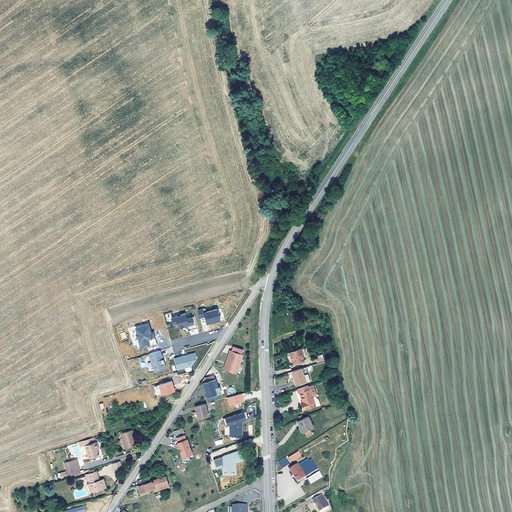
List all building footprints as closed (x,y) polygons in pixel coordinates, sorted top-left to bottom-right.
[(203,312),(202,309),(198,310),(200,319),(204,318),(206,324),(220,321),(217,309),(203,312)] [(186,317),(185,313),(171,317),(173,325),(177,323),(178,328),(193,323),(191,315),(186,317)] [(151,332),(148,323),(134,328),(138,342),(141,341),(143,348),(150,346),(148,339),(156,337),(154,331),(151,332)] [(300,349),(290,352),(294,363),(299,362),(300,363),(304,362),(302,354),(300,349)] [(162,354),(160,350),(148,354),(152,367),(153,367),(154,370),(165,367),(164,362),(164,361),(162,354)] [(227,360),(224,369),(234,372),(239,358),(242,358),(243,354),(230,350),(226,360),(227,360)] [(197,359),(195,352),(174,358),(177,369),(191,366),(197,359)] [(306,382),(302,368),(292,371),(296,385),(306,382)] [(203,382),(203,383),(205,388),(208,396),(216,393),(214,388),(218,387),(215,378),(203,382)] [(159,384),(162,394),(175,390),(172,381),(159,384)] [(316,393),(313,383),(297,388),(299,393),(300,392),(303,401),(301,402),(304,409),(315,405),(312,397),(315,396),(316,393)] [(245,392),(227,397),(229,405),(244,401),(243,397),(246,396),(245,392)] [(213,401),(222,400),(221,396),(206,398),(208,410),(214,409),(213,401)] [(208,415),(205,403),(195,406),(196,412),(198,418),(208,415)] [(244,413),(225,419),(228,427),(230,426),(230,438),(243,437),(242,422),(247,420),(244,413)] [(314,427),(308,416),(298,421),(302,428),(303,427),(305,432),(314,427)] [(133,435),(134,435),(133,429),(121,433),(125,448),(137,444),(135,439),(134,440),(133,435)] [(185,435),(177,437),(178,442),(177,445),(180,446),(181,451),(180,452),(182,457),(192,454),(190,448),(189,448),(188,445),(189,444),(187,438),(186,439),(185,435)] [(99,455),(97,449),(97,448),(98,447),(97,441),(94,442),(93,437),(84,440),(85,445),(89,458),(99,455)] [(312,441),(302,448),(306,455),(317,449),(312,441)] [(248,459),(245,450),(217,459),(220,469),(225,467),(226,475),(239,475),(239,462),(248,459)] [(301,456),(299,452),(292,456),(289,458),(291,462),(301,456)] [(289,458),(292,456),(291,455),(283,460),(287,466),(292,463),(291,462),(289,458)] [(123,469),(120,460),(112,463),(114,471),(123,469)] [(65,463),(68,476),(79,472),(77,466),(73,467),(71,461),(65,463)] [(297,466),(293,469),(290,470),(298,482),(299,481),(300,483),(302,482),(304,481),(303,479),(318,470),(312,461),(299,469),(297,466)] [(307,478),(310,484),(323,477),(319,470),(307,478)] [(95,471),(90,473),(84,475),(86,479),(87,479),(89,483),(88,483),(91,492),(106,487),(103,478),(99,480),(97,480),(96,476),(98,476),(96,471),(95,471)] [(169,486),(166,476),(150,481),(149,477),(137,480),(138,484),(139,488),(140,492),(155,488),(155,490),(169,486)] [(329,489),(327,487),(309,497),(312,502),(313,501),(320,511),(329,506),(322,496),(328,492),(329,489)]
